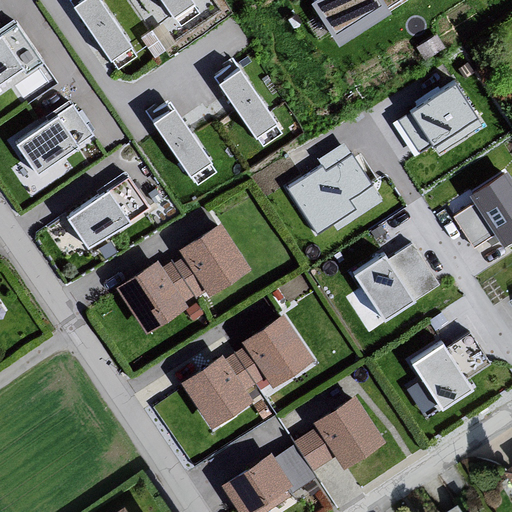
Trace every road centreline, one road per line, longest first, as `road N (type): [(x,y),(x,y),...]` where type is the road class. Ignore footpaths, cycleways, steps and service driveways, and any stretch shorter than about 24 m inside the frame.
road 1 (residential): [(0,217),(197,511)]
road 2 (residential): [(357,511),(511,411)]
